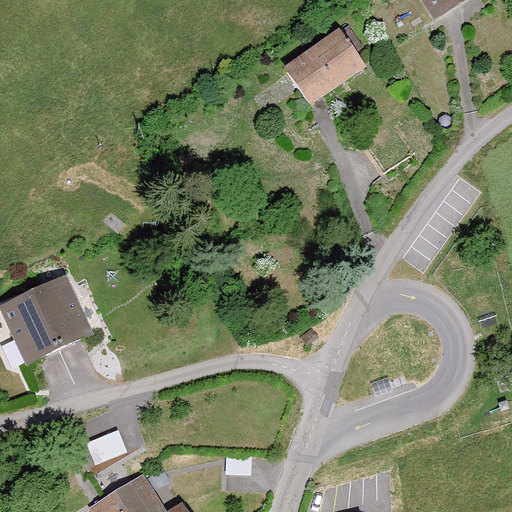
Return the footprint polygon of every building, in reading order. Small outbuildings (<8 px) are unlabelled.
[(406,0),(423,25),(462,0),(406,0)] [(298,112),(355,70),(328,33),(271,75),(298,112)] [(0,330),(16,363),(81,331),(53,273),(0,298),(0,330)] [(96,462),(127,450),(118,427),(87,440),(96,462)] [(74,506),(77,511),(153,511),(158,509),(135,470),(74,506)]
